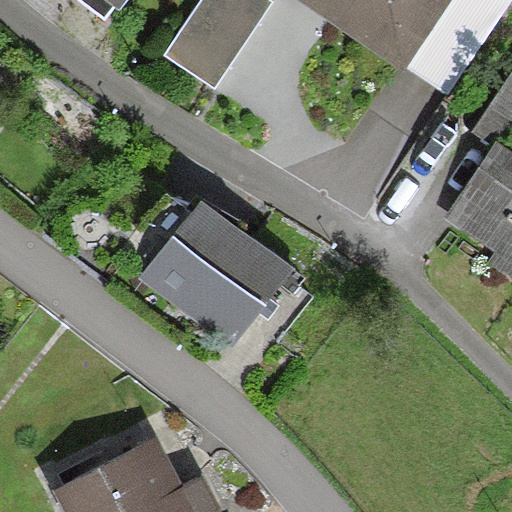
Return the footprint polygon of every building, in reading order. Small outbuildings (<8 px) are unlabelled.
[(109,0),(122,10),(129,0),(109,0)] [(272,1),(271,0),(202,0),(167,53),(215,85),(272,1)] [(298,0),(404,69),(407,65),(449,0),(298,0)] [(511,0),(449,0),(407,65),(451,94),(511,1),(511,0)] [(511,74),(472,135),(495,149),(449,219),(503,255),(495,268),(511,279),(511,74)] [(293,268),(199,201),(143,278),(236,346),(293,268)] [(182,485),(156,437),(55,491),(66,511),(223,511),(203,473),(182,485)]
